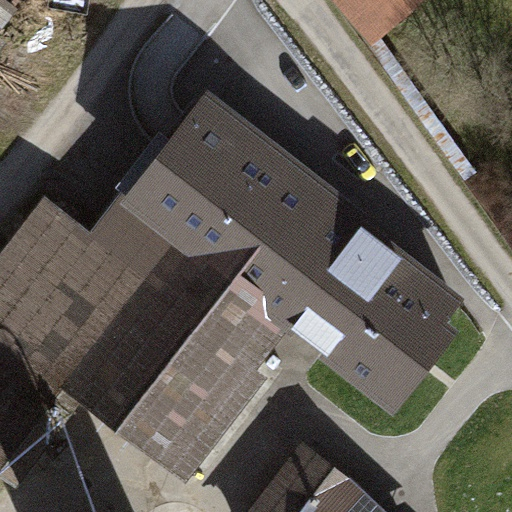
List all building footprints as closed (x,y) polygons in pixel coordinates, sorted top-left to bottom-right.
[(331,0),(369,44),(420,0),(331,0)] [(364,211),(205,91),(130,189),(289,310),(364,211)] [(167,456),(276,322),(174,240),(140,283),(38,202),(0,249),(0,459),(6,464),(73,381),(167,456)] [(473,293),(364,211),(289,310),(330,340),(398,392),(473,293)] [(256,511),(384,511),(314,448),(256,511)]
